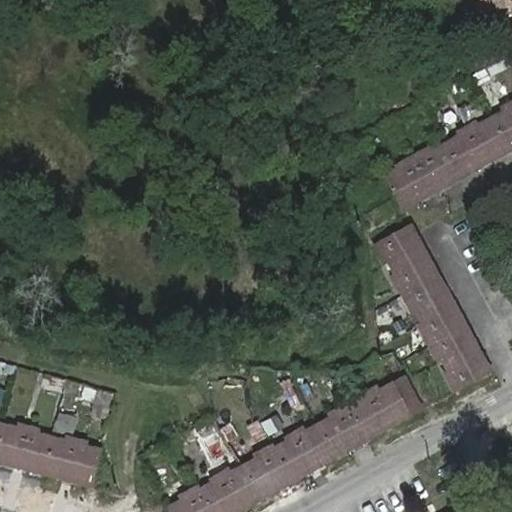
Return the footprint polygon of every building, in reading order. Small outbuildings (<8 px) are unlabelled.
[(511,0),(483,0),(485,9),(511,5),(511,0)] [(511,100),(502,107),(490,120),(478,127),(475,120),(457,130),(461,136),(434,151),(431,144),(414,153),(395,164),(398,170),(385,178),(402,210),(511,148),(511,100)] [(390,279),(410,313),(416,311),(423,324),(418,327),(439,363),(443,360),(450,371),(445,375),(455,392),(492,372),(412,225),(405,229),(372,247),(383,265),(387,261),(396,276),(390,279)] [(270,446),(253,456),(255,460),(229,474),(227,471),(208,481),(210,485),(197,492),(195,489),(177,497),(180,502),(167,508),(168,511),(239,511),(412,416),(410,413),(421,407),(403,379),(378,393),(376,388),(357,398),(359,403),(347,409),(343,405),(326,415),(328,420),(316,426),(303,434),(301,430),(283,440),(285,444),(273,450),(270,446)] [(74,434),(79,417),(60,412),(56,430),(74,434)] [(0,467),(92,491),(101,454),(83,449),(85,445),(65,440),(65,445),(50,441),(37,437),(38,433),(18,427),(17,432),(0,427),(0,467)] [(220,433),(202,443),(214,465),(232,455),(220,433)]
